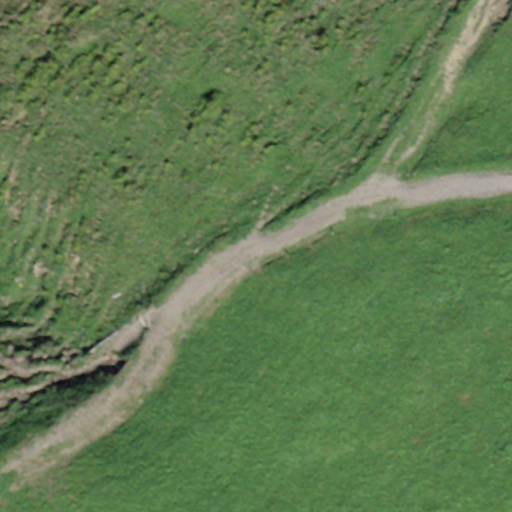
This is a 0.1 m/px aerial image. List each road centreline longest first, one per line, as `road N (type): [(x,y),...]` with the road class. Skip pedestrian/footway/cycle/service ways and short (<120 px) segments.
road 1 (track): [(511,182),(372,202),(277,233),(210,271),(125,398),(0,482)]
road 2 (track): [(372,202),(428,121),(491,0)]
